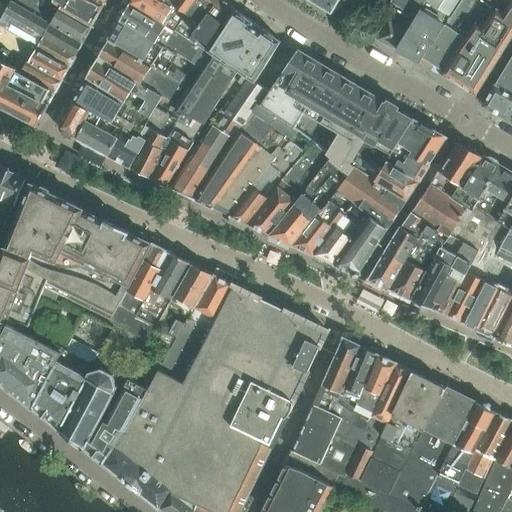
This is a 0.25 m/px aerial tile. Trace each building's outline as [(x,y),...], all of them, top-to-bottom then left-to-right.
[(66,11),(46,0),(24,0),(46,13),(43,19),(51,24),(51,25),(84,43),(91,29),(64,14),(66,11)] [(46,0),(66,11),(64,14),(91,29),(107,0),(46,0)] [(166,1),(163,0),(131,0),(131,2),(176,32),(188,14),(177,5),(174,11),(164,4),(166,1)] [(163,0),(166,1),(164,4),(174,11),(177,5),(180,0),(163,0)] [(220,0),(198,0),(188,14),(176,32),(190,41),(220,0)] [(180,0),(177,5),(188,14),(198,0),(180,0)] [(234,9),(223,0),(220,0),(190,41),(207,52),(234,9)] [(310,0),(333,14),(340,0),(310,0)] [(396,6),(417,19),(428,0),(392,0),(391,2),(396,6)] [(421,62),(433,43),(435,44),(462,0),(428,0),(417,19),(408,32),(397,49),(421,62)] [(511,0),(462,0),(435,44),(433,43),(421,62),(442,75),(457,49),(459,47),(477,21),(482,25),(497,7),(500,4),(506,9),(511,0)] [(497,7),(511,18),(511,0),(506,9),(500,4),(497,7)] [(12,2),(6,13),(24,23),(45,35),(43,38),(76,56),(84,43),(51,25),(51,24),(43,19),(42,20),(13,3),(12,2)] [(131,2),(121,20),(175,52),(179,54),(201,69),(211,54),(207,52),(190,41),(176,32),(131,2)] [(396,6),(388,19),(408,32),(417,19),(396,6)] [(457,49),(442,75),(477,95),(511,38),(511,18),(497,7),(482,25),(477,21),(457,49)] [(246,17),(234,9),(207,52),(211,54),(201,69),(194,80),(189,88),(188,88),(177,105),(207,120),(238,71),(249,78),(255,82),(282,41),(246,17)] [(408,32),(388,19),(376,39),(397,49),(408,32)] [(179,54),(175,52),(121,20),(110,39),(146,62),(145,63),(166,75),(188,88),(189,88),(194,80),(178,70),(175,74),(168,70),(179,54)] [(45,35),(24,23),(16,36),(38,48),(37,50),(70,68),(76,56),(43,38),(45,35)] [(63,81),(70,68),(37,50),(38,48),(16,36),(0,26),(0,44),(3,46),(12,51),(12,50),(30,60),(30,62),(63,81)] [(163,97),(174,103),(177,105),(188,88),(166,75),(145,63),(146,62),(110,39),(109,39),(98,58),(164,97),(163,97)] [(39,125),(40,122),(49,106),(50,104),(50,103),(50,104),(51,103),(56,92),(23,74),(24,73),(18,70),(19,68),(6,61),(12,51),(3,46),(0,51),(0,105),(2,107),(12,112),(14,113),(24,118),(25,119),(35,124),(39,125)] [(56,92),(63,81),(30,62),(30,60),(12,50),(12,51),(6,61),(19,68),(18,70),(24,73),(23,74),(56,92)] [(261,105),(275,116),(293,130),(297,133),(291,140),(303,150),(309,143),(312,146),(328,158),(326,160),(345,174),(351,166),(346,163),(354,152),(362,141),(392,156),(414,120),(298,50),(270,91),(270,92),(261,105)] [(87,78),(126,102),(151,117),(157,107),(156,107),(163,97),(164,97),(98,58),(87,78)] [(511,58),(496,85),(511,95),(511,113),(509,119),(511,121),(511,58)] [(275,116),(261,105),(270,92),(255,82),(249,78),(225,114),(245,126),(235,139),(196,199),(195,199),(213,208),(246,159),(275,116)] [(124,105),(85,82),(73,102),(74,102),(92,111),(123,128),(139,136),(151,117),(126,102),(124,105)] [(511,95),(496,85),(486,101),(484,106),(509,119),(511,113),(511,95)] [(92,111),(74,102),(61,125),(62,131),(77,139),(92,111)] [(157,107),(151,117),(139,136),(146,140),(130,168),(153,179),(166,152),(162,150),(178,119),(157,107)] [(109,156),(123,128),(92,111),(77,139),(109,156)] [(245,126),(225,114),(224,114),(219,111),(188,160),(171,187),(196,199),(235,139),(245,126)] [(205,124),(182,113),(178,119),(162,150),(166,152),(153,179),(167,185),(197,138),(205,124)] [(293,130),(275,116),(246,159),(213,208),(231,216),(277,152),(293,130)] [(381,168),(385,161),(419,182),(448,137),(414,120),(392,156),(362,141),(354,152),(365,159),(381,168)] [(109,156),(130,168),(146,140),(139,136),(123,128),(109,156)] [(248,224),(303,150),(291,140),(297,133),(293,130),(277,152),(231,216),(248,224)] [(511,172),(501,167),(458,143),(431,184),(466,206),(449,234),(481,250),(481,248),(495,255),(510,228),(511,228),(511,172)] [(312,146),(309,151),(307,153),(303,150),(248,224),(271,235),(301,193),(307,185),(308,184),(326,160),(328,158),(312,146)] [(381,168),(365,159),(354,152),(346,163),(351,166),(406,201),(419,182),(385,161),(381,168)] [(345,174),(332,191),(343,198),(351,204),(371,217),(388,228),(406,201),(351,166),(345,174)] [(0,238),(25,179),(0,167),(0,238)] [(0,321),(8,324),(15,327),(17,322),(29,328),(45,288),(111,321),(119,305),(152,243),(130,233),(130,232),(106,220),(105,220),(84,210),(84,209),(32,183),(30,187),(32,188),(24,208),(22,207),(18,218),(21,235),(13,234),(12,234),(0,262),(0,321)] [(466,206),(431,184),(412,212),(448,236),(449,234),(466,206)] [(313,216),(319,209),(326,199),(307,185),(301,193),(271,235),(292,245),(293,245),(313,216)] [(314,255),(338,222),(343,215),(351,204),(343,198),(329,216),(319,209),(313,216),(293,245),(314,255)] [(448,236),(412,212),(402,227),(392,242),(369,280),(390,289),(406,261),(427,273),(448,236)] [(336,265),(352,272),(361,270),(388,228),(371,217),(361,229),(356,236),(336,265)] [(314,255),(336,265),(356,236),(338,222),(314,255)] [(511,228),(510,228),(495,255),(511,262),(511,301),(496,336),(511,343),(511,228)] [(412,300),(434,309),(452,275),(464,281),(480,250),(449,234),(448,236),(427,273),(412,300)] [(153,243),(152,243),(119,305),(137,315),(171,252),(153,243)] [(481,250),(480,250),(464,281),(448,315),(464,322),(495,255),(481,248),(481,250)] [(193,264),(171,252),(137,315),(139,316),(157,326),(193,264)] [(511,262),(495,255),(464,322),(480,329),(502,283),(496,280),(501,269),(509,273),(511,264),(511,262)] [(390,289),(413,299),(427,273),(406,261),(390,289)] [(215,275),(193,264),(157,326),(158,326),(178,337),(215,275)] [(502,283),(480,329),(496,336),(511,301),(511,264),(509,273),(501,269),(496,280),(502,283)] [(235,285),(215,275),(178,337),(161,367),(185,381),(235,285)] [(452,275),(434,309),(448,315),(464,281),(463,281),(452,275)] [(148,388),(104,464),(160,508),(165,511),(240,511),(328,330),(235,285),(185,381),(161,367),(148,388)] [(111,321),(110,322),(131,333),(139,316),(137,315),(119,305),(111,321)] [(139,316),(131,333),(148,342),(158,326),(157,326),(139,316)] [(0,380),(32,406),(64,348),(50,341),(48,345),(15,327),(8,324),(0,341),(0,380)] [(362,346),(344,337),(314,404),(347,419),(355,402),(339,393),(362,346)] [(378,354),(362,346),(339,393),(355,402),(378,354)] [(85,448),(104,464),(148,388),(130,378),(109,416),(103,412),(118,384),(116,370),(107,365),(101,368),(64,348),(33,407),(61,429),(60,430),(84,449),(85,448)] [(303,470),(334,486),(340,489),(346,474),(397,363),(378,354),(347,419),(339,437),(306,422),(293,453),(287,465),(303,470)] [(397,363),(346,474),(360,481),(413,371),(397,363)] [(340,489),(334,486),(330,494),(343,497),(374,511),(424,511),(420,510),(394,498),(447,388),(413,371),(360,481),(346,474),(340,489)] [(477,403),(447,388),(394,498),(420,510),(477,403)] [(477,403),(420,510),(424,511),(445,511),(455,492),(458,484),(463,473),(469,463),(496,412),(477,403)] [(314,404),(306,422),(339,437),(347,419),(314,404)] [(469,463),(458,484),(478,494),(478,492),(493,459),(511,424),(511,419),(496,412),(469,463)] [(511,493),(511,433),(496,459),(473,511),(501,511),(503,510),(510,497),(511,493)] [(287,465),(264,509),(270,511),(319,511),(330,494),(334,486),(303,470),(287,465)] [(455,492),(445,511),(468,511),(474,501),(455,492)] [(511,511),(511,497),(510,497),(502,511),(511,511)]
